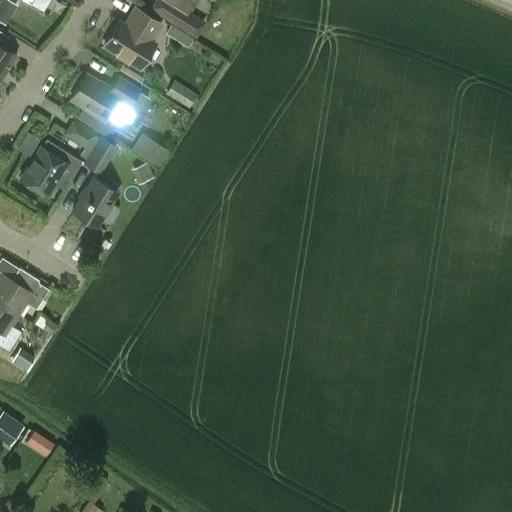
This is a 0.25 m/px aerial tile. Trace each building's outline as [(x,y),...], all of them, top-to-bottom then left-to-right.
[(17,5),(8,0),(0,0),(0,1),(0,21),(5,25),(17,5)] [(164,0),(175,6),(167,18),(195,35),(202,22),(185,12),(192,0),(164,0)] [(149,41),(160,24),(135,8),(124,25),(118,22),(104,45),(139,67),(154,44),(149,41)] [(0,31),(0,74),(3,76),(16,56),(2,47),(8,37),(0,31)] [(116,126),(129,105),(138,90),(118,77),(110,89),(86,74),(70,99),(104,120),(97,130),(109,137),(115,126),(116,126)] [(165,93),(189,108),(197,94),(173,80),(165,93)] [(97,135),(94,133),(74,120),(65,134),(86,146),(80,156),(83,158),(97,135)] [(130,150),(160,164),(169,146),(139,132),(130,150)] [(97,135),(83,158),(86,160),(85,163),(99,172),(115,146),(101,137),(97,135)] [(45,138),(40,146),(20,179),(46,195),(53,184),(63,190),(81,160),(45,138)] [(130,169),(137,184),(153,176),(146,162),(130,169)] [(117,206),(110,202),(117,192),(93,177),(72,211),(96,226),(100,219),(106,223),(112,222),(118,211),(117,206)] [(1,273),(0,274),(0,302),(18,314),(25,303),(35,309),(48,289),(37,282),(31,292),(1,273)] [(18,314),(0,302),(0,346),(8,352),(21,332),(11,325),(18,314)] [(46,318),(40,327),(49,333),(55,325),(46,318)] [(25,442),(47,451),(52,440),(31,430),(25,442)] [(101,511),(103,511),(92,503),(85,511),(101,511)]
